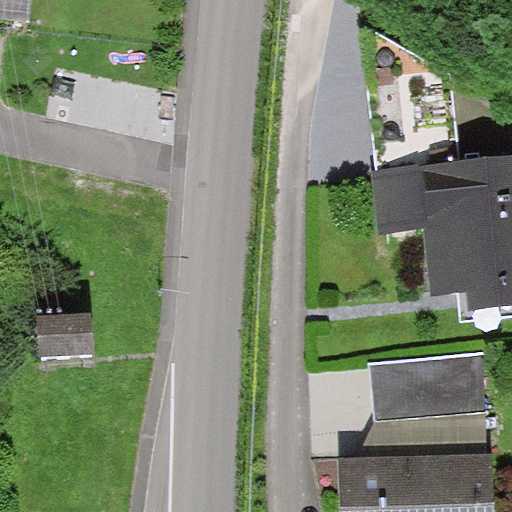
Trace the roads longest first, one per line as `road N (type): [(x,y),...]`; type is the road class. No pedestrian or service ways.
road 1 (tertiary): [(228,0),(211,173),(199,511)]
road 2 (residential): [(293,511),(292,166),(307,0)]
